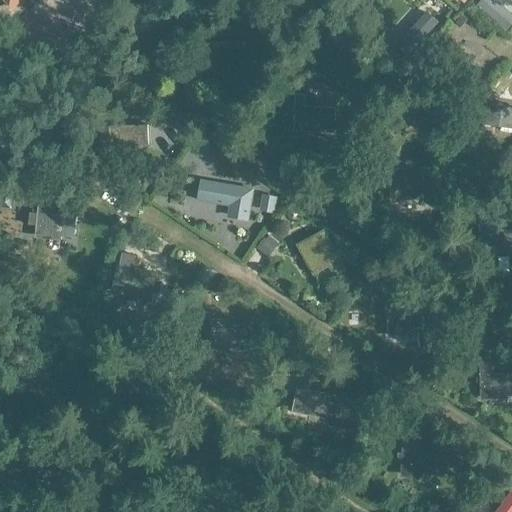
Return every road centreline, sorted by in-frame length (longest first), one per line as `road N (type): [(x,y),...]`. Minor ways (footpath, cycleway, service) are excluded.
road 1 (track): [(368,511),(0,266)]
road 2 (track): [(0,130),(152,0)]
